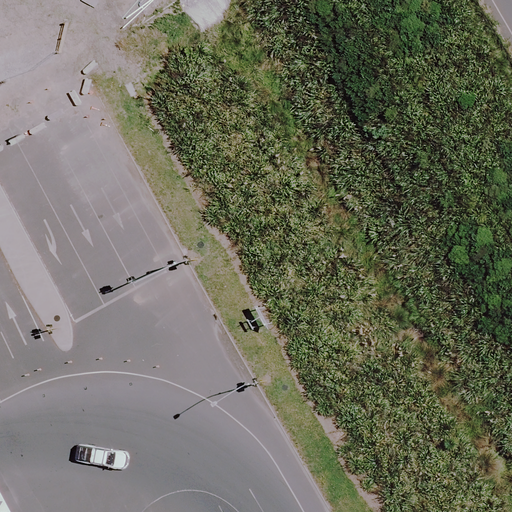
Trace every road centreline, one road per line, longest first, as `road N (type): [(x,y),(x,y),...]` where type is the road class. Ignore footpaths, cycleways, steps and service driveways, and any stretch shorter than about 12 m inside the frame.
road 1 (secondary): [(0,51),(162,341)]
road 2 (secondary): [(208,421),(87,484)]
road 3 (secondary): [(45,401),(162,341)]
